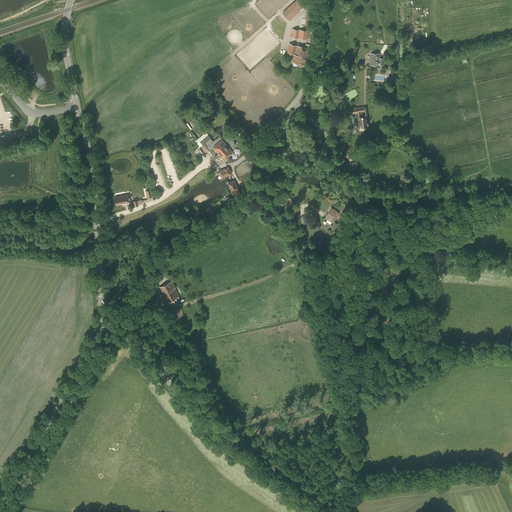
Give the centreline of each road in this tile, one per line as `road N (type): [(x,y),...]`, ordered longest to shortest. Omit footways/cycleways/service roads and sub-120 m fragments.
road 1 (tertiary): [(116,323),(212,431),(317,511)]
road 2 (track): [(306,258),(435,253),(511,261)]
road 3 (secondary): [(0,504),(100,330)]
road 4 (secondary): [(101,304),(94,182),(78,107)]
road 5 (unclassified): [(230,165),(301,90),(316,0)]
road 6 (track): [(172,306),(306,258)]
road 7 (track): [(97,219),(157,200),(209,166)]
